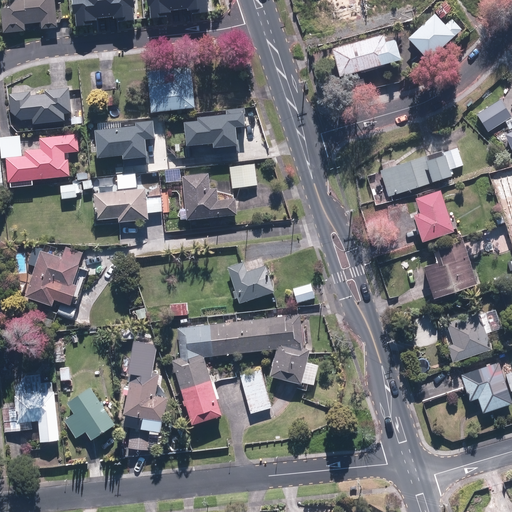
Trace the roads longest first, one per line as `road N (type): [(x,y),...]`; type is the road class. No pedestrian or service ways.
road 1 (residential): [(0,504),(371,465),(412,469)]
road 2 (secondary): [(304,138),(412,469)]
road 3 (residential): [(0,62),(28,51),(262,19)]
road 4 (residential): [(511,30),(434,98),(304,138)]
road 5 (secondary): [(262,19),(304,138)]
